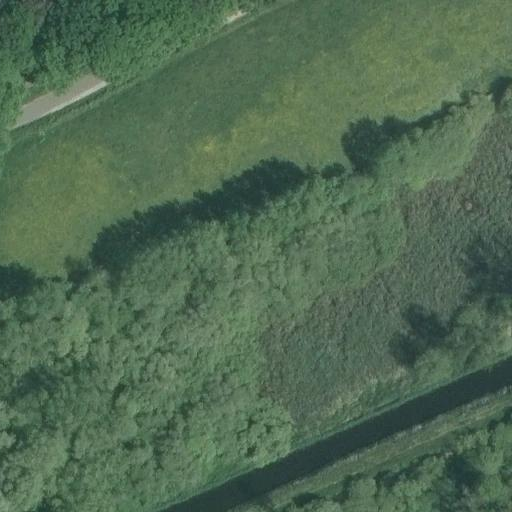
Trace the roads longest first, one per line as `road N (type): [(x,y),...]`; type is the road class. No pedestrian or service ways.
road 1 (track): [(511,398),(245,511)]
road 2 (unclassified): [(0,125),(247,0)]
